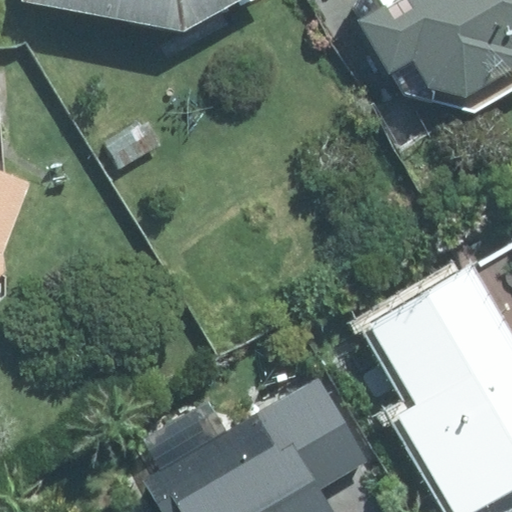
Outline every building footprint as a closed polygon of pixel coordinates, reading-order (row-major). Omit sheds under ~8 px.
[(211,0),(32,0),(165,25),(211,0)] [(371,69),(394,55),(409,80),(448,93),(511,54),(511,0),(364,0),(340,15),(371,69)] [(139,115),(97,143),(112,168),(155,141),(139,115)] [(0,209),(12,178),(0,173),(0,209)] [(511,244),(509,240),(479,258),(475,249),(353,320),(369,349),(357,356),(378,392),(390,385),(398,400),(379,410),(437,511),(439,511),(458,501),(461,504),(511,474),(511,244)] [(322,511),(308,487),(359,458),(313,376),(250,412),(262,430),(145,497),(153,511),(322,511)]
